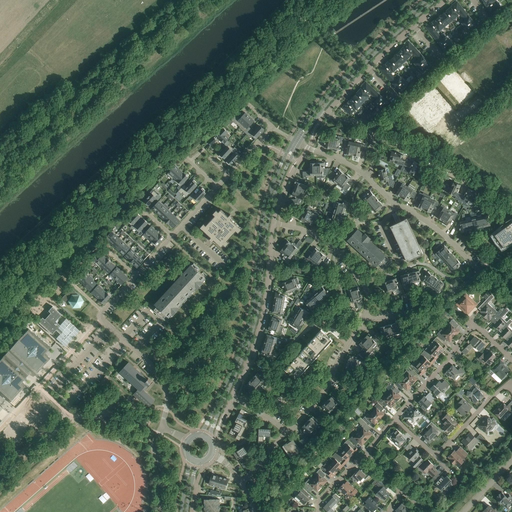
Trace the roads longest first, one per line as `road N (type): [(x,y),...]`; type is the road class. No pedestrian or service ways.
road 1 (track): [(324,0),(0,290)]
road 2 (tertiary): [(294,140),(262,217),(245,337),(199,435)]
road 3 (tertiary): [(209,439),(255,320),(268,218),(299,143)]
road 4 (unclassified): [(0,165),(186,0)]
road 5 (tertiary): [(426,0),(343,77),(294,140)]
road 6 (residential): [(231,396),(260,324),(273,223)]
road 7 (residential): [(394,418),(471,326),(511,360)]
road 8 (residential): [(325,113),(444,0)]
road 9 (tertiary): [(320,112),(436,0)]
road 10 (residential): [(364,315),(365,287),(340,253),(307,231),(273,223)]
road 11 (residential): [(286,432),(327,386),(364,315)]
road 12 (residential): [(102,311),(160,378),(167,400),(161,427)]
road 13 (residential): [(481,273),(396,316),(364,315)]
